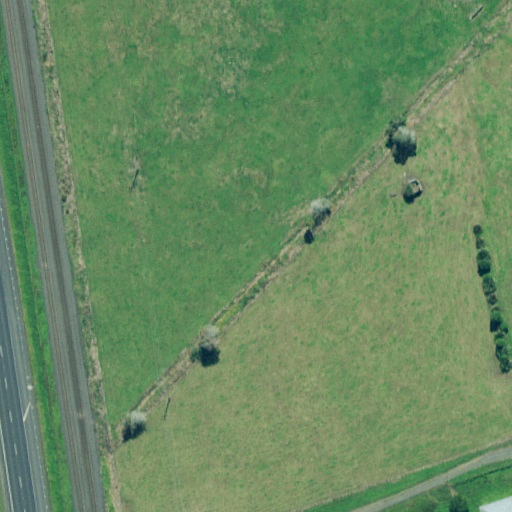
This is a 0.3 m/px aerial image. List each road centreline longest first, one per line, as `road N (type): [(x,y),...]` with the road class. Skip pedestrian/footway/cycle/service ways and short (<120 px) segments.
road 1 (track): [(332,511),(511,447)]
road 2 (motorway): [(0,361),(22,511)]
